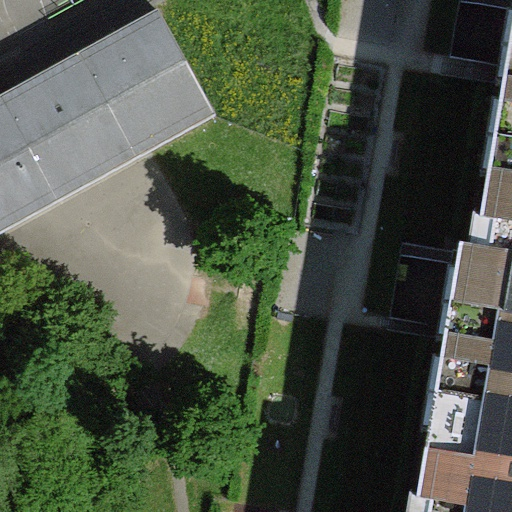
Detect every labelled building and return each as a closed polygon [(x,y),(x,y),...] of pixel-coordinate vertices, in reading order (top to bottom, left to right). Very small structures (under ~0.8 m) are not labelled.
[(0,98),(0,235),(219,117),(161,11),(0,98)] [(511,65),(510,78),(508,86),(497,143),(511,145),(511,65)] [(511,145),(497,143),(482,256),(465,254),(448,341),(438,398),(511,410),(511,145)] [(14,360),(0,350),(0,375),(3,377),(14,360)] [(511,511),(511,410),(438,398),(419,511),(511,511)]
